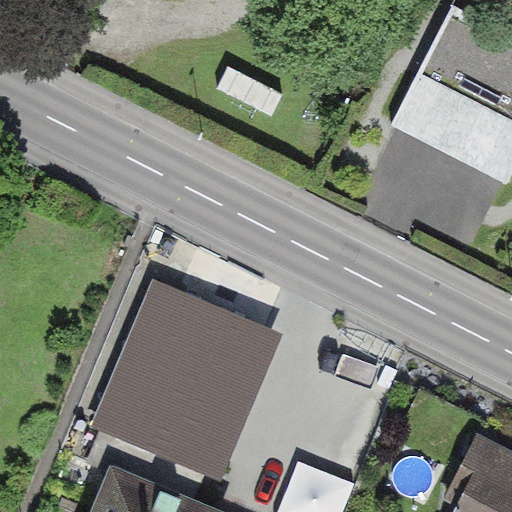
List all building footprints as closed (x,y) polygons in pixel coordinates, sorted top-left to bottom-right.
[(511,160),(511,57),(443,24),(387,136),(497,191),(511,160)] [(285,335),(150,280),(89,429),(225,484),(285,335)] [(511,511),(511,456),(476,437),(437,511),(511,511)] [(351,511),(363,482),(308,460),(287,511),(351,511)] [(220,511),(118,470),(100,511),(220,511)]
